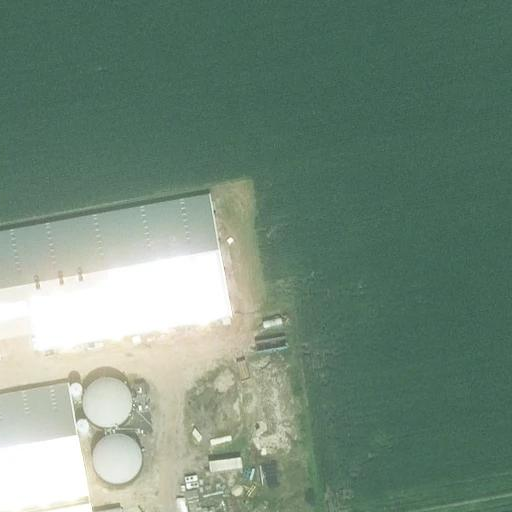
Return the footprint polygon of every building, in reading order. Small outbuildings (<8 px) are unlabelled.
[(210,197),(18,231),(37,338),(40,354),(231,320),(210,197)] [(18,231),(0,234),(0,344),(37,338),(18,231)] [(143,338),(110,342),(112,356),(144,352),(143,338)] [(88,421),(94,428),(102,432),(112,432),(121,429),(128,422),(131,414),(132,404),(128,395),(122,389),(113,385),(103,385),(94,389),(88,395),(85,404),(85,413),(88,421)] [(69,391),(0,403),(0,492),(3,511),(9,511),(88,498),(69,391)] [(107,488),(117,490),(125,489),(132,485),(138,479),(141,471),(142,463),(139,453),(131,445),(122,441),(111,442),(102,446),(95,454),(92,464),(94,474),(99,482),(107,488)] [(90,511),(88,498),(9,511),(90,511)]
